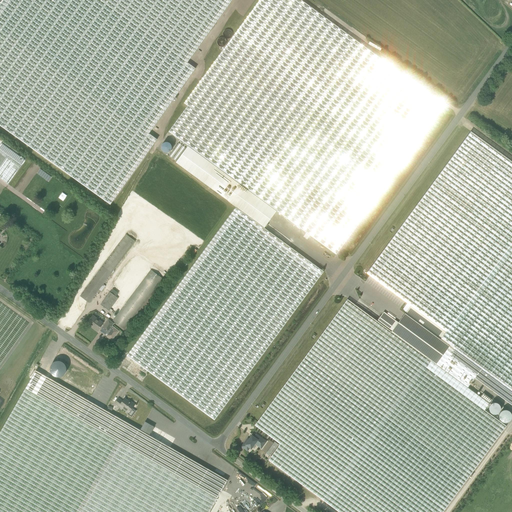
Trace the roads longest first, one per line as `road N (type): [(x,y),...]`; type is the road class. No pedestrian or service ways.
road 1 (unclassified): [(217,445),(511,44)]
road 2 (unclassified): [(217,445),(0,288)]
